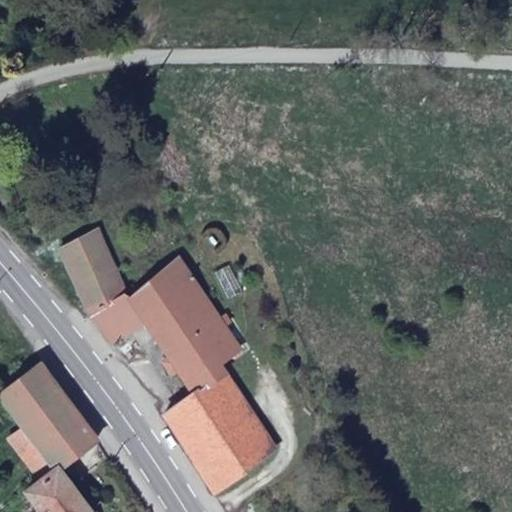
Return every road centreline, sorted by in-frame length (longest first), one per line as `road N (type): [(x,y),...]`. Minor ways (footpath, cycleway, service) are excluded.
road 1 (residential): [(511,60),(118,53),(0,86)]
road 2 (primary): [(0,262),(112,401),(185,511)]
